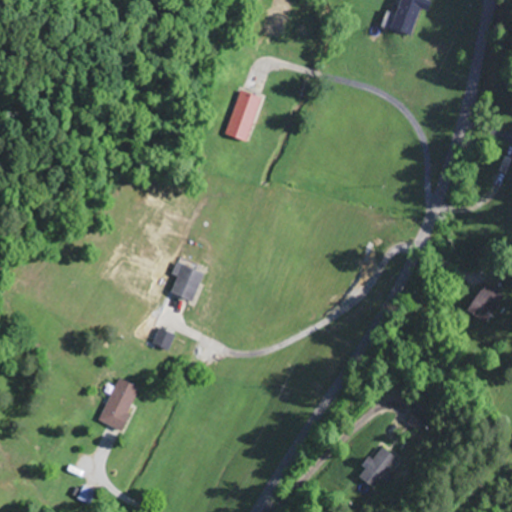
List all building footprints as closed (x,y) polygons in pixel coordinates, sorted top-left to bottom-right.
[(403,0),(393,28),(413,35),(425,0),(403,0)] [(209,272),(180,263),(176,275),(181,277),(176,293),(199,301),(209,272)] [(483,323),(505,301),(488,284),(466,306),(483,323)] [(129,431),(145,386),(119,377),(103,422),(129,431)] [(419,429),(427,418),(417,411),(409,422),(419,429)] [(359,476),(374,488),(399,458),(384,445),(359,476)] [(98,492),(86,486),(80,499),(92,504),(98,492)]
